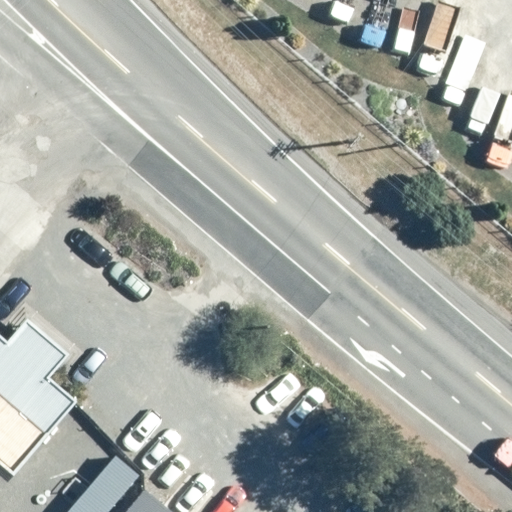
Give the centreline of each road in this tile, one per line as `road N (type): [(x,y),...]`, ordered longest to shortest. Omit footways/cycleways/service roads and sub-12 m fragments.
road 1 (primary): [(511,463),(450,429),(0,34)]
road 2 (secondary): [(511,408),(49,0)]
